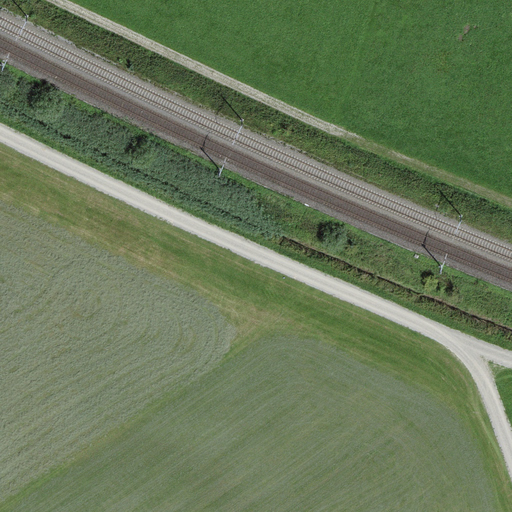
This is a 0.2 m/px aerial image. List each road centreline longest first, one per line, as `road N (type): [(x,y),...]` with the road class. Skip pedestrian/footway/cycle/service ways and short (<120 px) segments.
road 1 (track): [(511,443),(467,348),(0,134)]
road 2 (track): [(59,0),(288,110),(511,203)]
